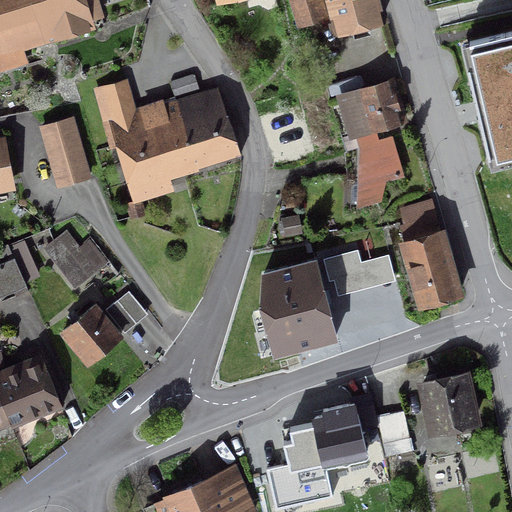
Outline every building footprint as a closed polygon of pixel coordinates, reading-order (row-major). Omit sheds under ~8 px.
[(0,0),(0,71),(31,62),(26,47),(98,25),(95,14),(106,11),(102,0),(0,0)] [(291,0),(299,24),(327,17),(322,0),(291,0)] [(377,0),(328,0),(335,28),(382,16),(377,0)] [(511,44),(487,51),(511,148),(511,44)] [(195,73),(171,80),(175,93),(198,87),(195,73)] [(184,169),(164,99),(163,95),(137,103),(129,74),(92,85),(110,148),(117,146),(132,199),(125,201),(130,218),(147,213),(142,197),(172,188),(168,174),(184,169)] [(358,131),(374,126),(402,114),(391,81),(341,95),(354,133),(358,131)] [(164,99),(184,169),(200,166),(199,163),(240,151),(219,82),(164,99)] [(73,114),(39,124),(57,185),(91,175),(73,114)] [(374,126),(358,131),(363,146),(358,204),(383,199),(387,180),(404,173),(394,136),(378,141),(374,126)] [(0,140),(0,193),(23,189),(12,138),(0,140)] [(415,244),(410,246),(431,314),(477,300),(457,234),(448,236),(437,202),(405,212),(415,244)] [(66,226),(36,251),(69,290),(99,265),(66,226)] [(7,243),(0,245),(0,297),(25,287),(7,243)] [(318,250),(258,266),(257,297),(272,353),(340,334),(318,250)] [(143,316),(123,292),(103,308),(123,332),(143,316)] [(120,339),(91,306),(61,332),(90,365),(120,339)] [(0,378),(0,402),(8,422),(58,403),(42,362),(0,378)] [(467,370),(415,383),(428,436),(480,423),(467,370)] [(369,398),(325,406),(327,415),(314,418),(323,467),(367,458),(362,428),(374,426),(369,398)] [(412,451),(403,410),(378,416),(388,456),(412,451)] [(260,511),(238,472),(160,506),(162,511),(260,511)]
